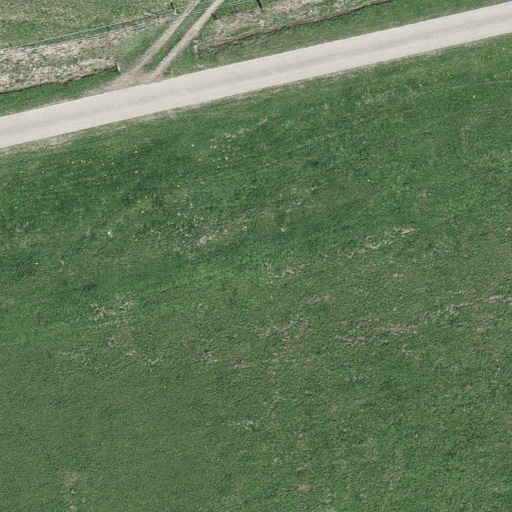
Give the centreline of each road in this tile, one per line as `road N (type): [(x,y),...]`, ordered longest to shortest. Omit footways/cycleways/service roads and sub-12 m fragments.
road 1 (unclassified): [(0,134),(511,20)]
road 2 (track): [(206,0),(150,61),(130,105)]
